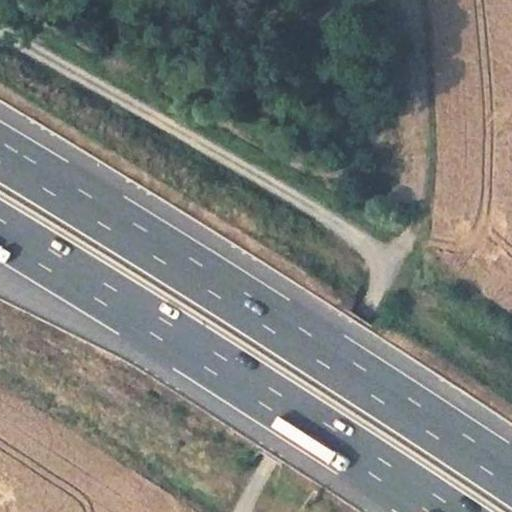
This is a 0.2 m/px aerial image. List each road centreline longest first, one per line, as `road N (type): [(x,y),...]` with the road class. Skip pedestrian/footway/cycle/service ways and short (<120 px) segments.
road 1 (unclassified): [(264,466),(369,305),(375,273),(366,242),(0,25)]
road 2 (motorway): [(511,470),(0,145)]
road 3 (motorway): [(0,233),(441,511)]
